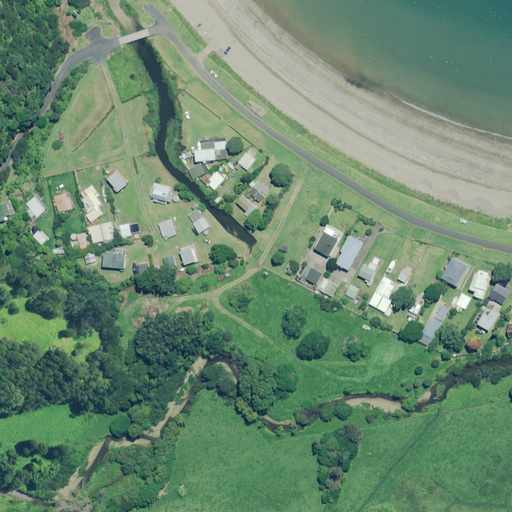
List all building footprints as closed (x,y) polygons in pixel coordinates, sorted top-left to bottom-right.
[(226,158),(224,139),(199,142),(199,148),(191,149),(192,161),(226,158)] [(235,161),(245,168),(253,157),(244,150),(235,161)] [(194,179),(210,171),(205,163),(202,165),(201,164),(190,170),(194,179)] [(118,167),(107,177),(118,189),(129,179),(118,167)] [(226,180),(219,172),(213,177),(209,173),(202,179),(208,186),(210,185),(215,190),(226,180)] [(256,184),(253,181),(250,184),(253,188),(250,191),(260,201),(270,191),(259,181),(256,184)] [(157,187),(155,186),(152,188),(151,193),(152,196),(154,197),(153,200),(167,204),(172,187),(158,183),(157,187)] [(88,212),(92,219),(104,211),(99,204),(102,201),(94,190),(87,195),(95,207),(88,212)] [(66,191),(57,193),(61,209),(75,205),(72,194),(67,195),(66,191)] [(40,214),(49,206),(38,194),(29,202),(40,214)] [(254,205),(244,196),(239,202),(248,211),(254,205)] [(10,209),(9,204),(0,205),(0,221),(8,220),(7,216),(17,214),(15,208),(10,209)] [(203,231),(205,235),(210,233),(207,229),(210,226),(204,217),(202,218),(198,210),(190,215),(195,222),(193,223),(200,233),(203,231)] [(177,232),(171,217),(159,222),(165,237),(177,232)] [(141,232),(139,221),(120,225),(123,238),(132,236),(132,234),(141,232)] [(114,239),(111,222),(98,225),(100,231),(96,232),(97,237),(100,236),(102,241),(114,239)] [(313,247),(328,255),(338,236),(323,228),(313,247)] [(45,236),(40,232),(36,236),(41,240),(45,236)] [(335,262),(346,269),(362,240),(347,232),(338,249),(341,251),(335,262)] [(183,264),(197,258),(194,250),(197,249),(194,240),(180,245),(181,248),(177,249),(183,264)] [(104,250),(102,265),(124,267),(126,246),(115,245),(115,251),(104,250)] [(95,252),(85,255),(87,264),(88,264),(89,265),(97,263),(96,261),(97,261),(95,252)] [(455,285),(466,264),(449,255),(438,276),(455,285)] [(177,266),(175,256),(164,258),(166,268),(177,266)] [(399,259),(396,257),(389,268),(393,270),(399,259)] [(367,264),(362,262),(356,274),(370,281),(376,269),(374,268),(376,263),(369,260),(367,264)] [(324,272),(306,263),(300,274),(318,283),(322,275),(324,272)] [(480,298),(489,272),(477,268),(476,273),(472,272),(466,288),(472,289),(470,295),(480,298)] [(396,280),(383,273),(373,294),(377,296),(373,303),(388,311),(397,292),(391,289),(396,280)] [(338,283),(322,275),(318,283),(317,286),(332,294),(338,283)] [(486,295),(500,302),(508,288),(494,281),(486,295)] [(360,289),(352,284),(346,294),(354,298),(360,289)] [(463,307),(470,295),(460,290),(452,306),(459,310),(461,306),(463,307)] [(422,331),(434,337),(448,307),(439,303),(434,315),(430,314),(422,331)] [(474,323),(486,330),(496,312),(489,308),(485,314),(480,311),(474,323)]
